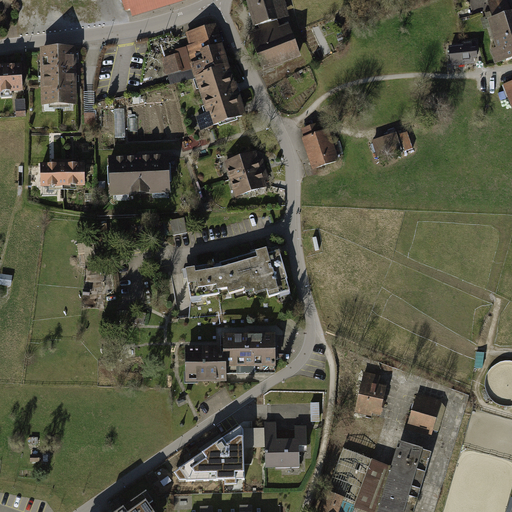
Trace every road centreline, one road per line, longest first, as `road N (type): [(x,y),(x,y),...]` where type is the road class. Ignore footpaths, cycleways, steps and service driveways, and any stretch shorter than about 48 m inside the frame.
road 1 (residential): [(79,511),(292,367),(311,335)]
road 2 (residential): [(281,133),(326,95),(357,82),(511,67)]
road 3 (residential): [(311,335),(281,133)]
road 4 (residential): [(303,511),(321,461),(332,371),(311,335)]
road 5 (unclassified): [(177,16),(0,45)]
road 6 (residential): [(281,133),(215,0)]
